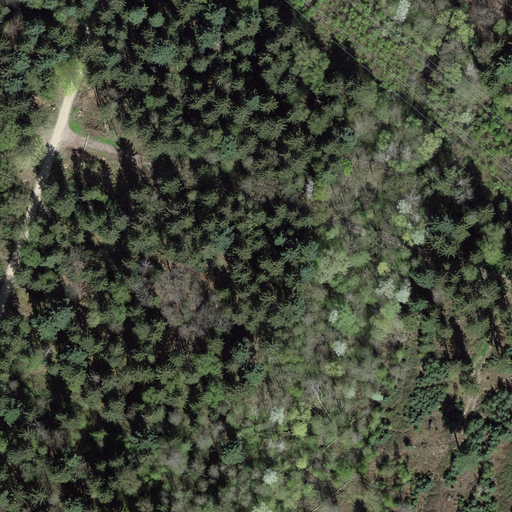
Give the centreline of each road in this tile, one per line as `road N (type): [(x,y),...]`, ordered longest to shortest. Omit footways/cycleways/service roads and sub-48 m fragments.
road 1 (track): [(511,291),(0,126)]
road 2 (track): [(0,304),(99,0)]
